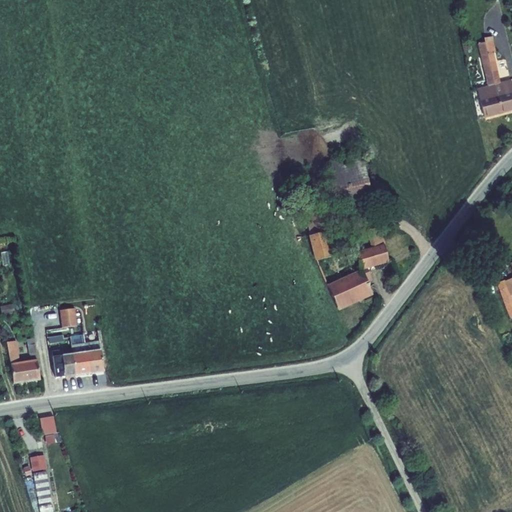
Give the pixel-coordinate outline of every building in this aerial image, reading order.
[(484,42),(477,44),(487,86),(477,88),(485,117),(511,109),(511,89),(509,80),(500,82),(493,52),(495,52),(492,36),(483,38),(484,42)] [(361,154),(324,162),(334,208),(371,200),(361,154)] [(301,198),(310,235),(326,231),(317,194),(301,198)] [(367,268),(389,262),(384,246),(385,246),(380,227),(366,230),(371,247),(355,252),(360,270),(326,285),(337,308),(371,292),(367,283),(361,270),(367,268)] [(309,236),(314,260),(333,256),(328,233),(309,236)] [(0,252),(2,266),(9,265),(7,251),(0,252)] [(367,268),(361,270),(367,283),(372,280),(367,268)] [(511,288),(508,280),(499,284),(511,312),(511,288)] [(0,306),(0,307),(1,316),(14,313),(13,304),(0,306)] [(59,311),(61,328),(77,326),(74,309),(59,311)] [(84,336),(89,373),(103,371),(97,334),(84,336)] [(48,345),(64,343),(63,335),(47,337),(48,345)] [(89,373),(84,336),(70,338),(71,344),(69,344),(75,376),(89,373)] [(16,341),(6,342),(13,384),(40,380),(33,338),(26,339),(28,354),(29,354),(30,360),(17,362),(16,360),(19,360),(16,341)] [(55,378),(75,376),(69,344),(63,344),(64,349),(51,351),(55,378)] [(57,431),(54,416),(40,419),(43,434),(57,431)] [(44,456),(30,458),(32,472),(46,470),(44,456)] [(22,468),(25,476),(32,474),(29,465),(22,468)]
